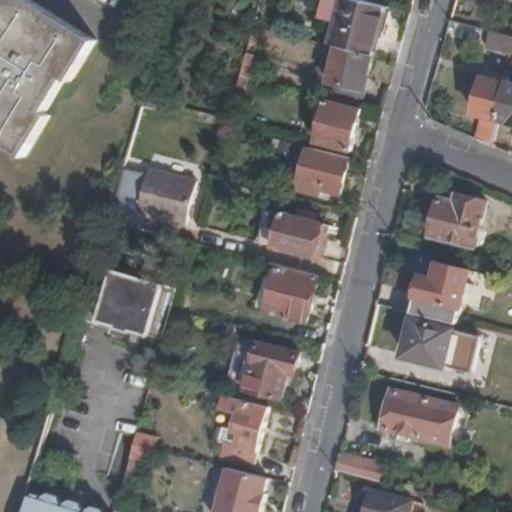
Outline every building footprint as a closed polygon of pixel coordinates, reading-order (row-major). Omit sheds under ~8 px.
[(96,42),(29,0),(7,0),(0,12),(0,141),(26,157),(51,117),(47,114),(67,79),(71,82),(96,42)] [(339,48),(374,57),(380,35),(386,7),(358,0),(324,0),(320,17),(337,22),(331,46),(339,48)] [(386,36),(394,9),(386,7),(380,35),(386,36)] [(511,54),(511,36),(492,31),(488,48),(511,54)] [(362,108),(374,57),(339,48),(331,82),(311,77),(307,94),(328,99),(362,108)] [(480,142),(494,148),(501,120),(511,83),(487,77),(478,112),(486,115),(480,142)] [(511,82),(511,83),(501,120),(511,122),(511,82)] [(352,150),(363,108),(362,108),(328,99),(317,142),(352,150)] [(296,146),(276,141),(274,150),(293,155),(296,146)] [(341,194),(350,160),(310,150),(300,190),(319,195),(321,189),(341,194)] [(151,175),(126,168),(110,221),(142,230),(146,215),(189,227),(201,183),(198,183),(202,169),(173,160),(169,175),(153,170),(151,175)] [(453,193),(451,201),(458,202),(460,194),(453,193)] [(458,202),(451,201),(442,199),(433,236),(474,245),(481,244),(483,243),(486,231),(482,226),(487,201),(460,194),(458,202)] [(276,246),(315,256),(324,224),(284,214),(281,226),(262,221),(257,241),(276,246)] [(332,226),(324,224),(315,256),(324,258),(332,226)] [(423,277),(414,313),(460,324),(473,273),(440,265),(436,280),(423,277)] [(97,266),(82,317),(101,321),(104,327),(145,339),(149,336),(165,339),(173,310),(179,289),(166,285),(163,277),(125,267),(117,272),(97,266)] [(309,322),(320,276),(281,266),(269,313),(309,322)] [(448,366),(456,329),(414,319),(404,356),(448,366)] [(242,340),(245,329),(219,322),(217,334),(242,340)] [(296,374),(301,353),(260,343),(248,390),(283,398),(290,373),(296,374)] [(450,443),(459,406),(395,391),(387,428),(425,437),(450,443)] [(236,399),(225,396),(221,411),(232,414),(236,399)] [(256,465),(270,408),(251,403),(239,447),(225,444),(221,456),(256,465)] [(143,487),(160,437),(140,431),(124,480),(143,487)] [(342,454),(337,472),(382,483),(386,465),(342,454)] [(268,480),(227,469),(216,511),(262,511),(267,496),(264,495),(268,480)] [(371,491),(366,511),(414,511),(417,502),(371,491)] [(94,511),(60,503),(32,495),(26,511),(94,511)] [(417,502),(414,511),(421,511),(424,504),(417,502)]
